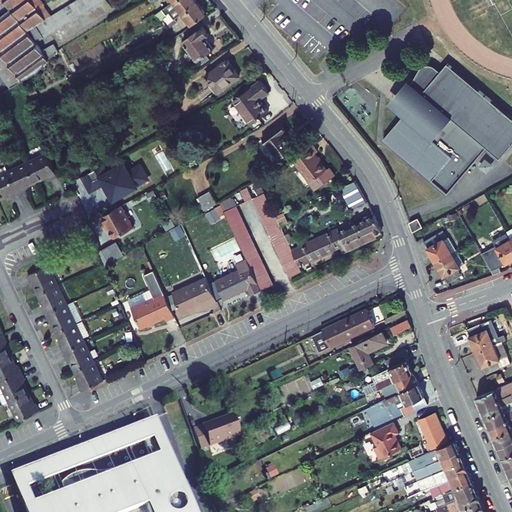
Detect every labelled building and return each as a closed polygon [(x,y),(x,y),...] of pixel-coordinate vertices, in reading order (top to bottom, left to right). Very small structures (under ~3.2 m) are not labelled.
[(3,0),(11,9),(27,30),(36,25),(42,21),(45,19),(38,9),(30,0),(3,0)] [(43,6),(44,5),(40,0),(30,0),(38,9),(43,6)] [(83,12),(88,9),(82,0),(76,0),(76,1),(83,12)] [(82,0),(88,9),(94,6),(90,0),(82,0)] [(183,13),(198,2),(195,0),(175,0),(170,4),(156,14),(160,20),(170,13),(175,19),(183,13)] [(77,16),(83,12),(76,1),(70,4),(77,16)] [(192,25),(207,14),(198,2),(183,13),(192,25)] [(72,19),(77,16),(70,4),(65,7),(72,19)] [(38,9),(45,19),(48,18),(51,16),(43,6),(38,9)] [(66,23),(72,19),(65,7),(59,11),(66,23)] [(27,30),(11,9),(7,12),(0,18),(0,50),(3,55),(7,60),(11,66),(15,71),(22,81),(37,72),(48,60),(46,57),(42,51),(36,42),(27,30)] [(61,26),(66,23),(59,11),(53,14),(61,26)] [(55,30),(61,26),(53,14),(51,16),(48,18),(55,30)] [(50,33),(55,30),(48,18),(45,19),(42,21),(50,33)] [(36,25),(44,37),(50,33),(42,21),(36,25)] [(36,42),(44,37),(36,25),(27,30),(36,42)] [(199,61),(214,49),(205,38),(209,35),(203,26),(184,41),(199,61)] [(42,51),(46,57),(57,50),(54,44),(42,51)] [(0,65),(0,73),(0,74),(11,66),(7,60),(0,65)] [(218,92),(240,76),(228,60),(206,76),(218,92)] [(404,115),(384,139),(400,153),(400,152),(400,151),(400,150),(401,149),(401,148),(402,148),(402,147),(403,147),(403,146),(404,146),(405,146),(405,145),(406,145),(407,145),(408,145),(409,146),(410,146),(411,147),(412,148),(412,149),(417,146),(439,185),(448,193),(487,147),(500,159),(511,145),(511,117),(448,63),(441,72),(436,67),(434,66),(430,65),(428,65),(425,65),(423,66),(422,67),(420,69),(419,70),(418,73),(416,76),(415,78),(412,83),(398,110),(404,115)] [(0,74),(4,79),(15,71),(11,66),(0,74)] [(4,79),(11,88),(22,81),(15,71),(4,79)] [(234,100),(252,124),(269,112),(260,99),(269,92),(260,80),(234,100)] [(408,80),(390,104),(398,110),(412,83),(408,80)] [(279,160),(294,149),(283,134),(288,130),(282,123),(262,138),(279,160)] [(318,151),(313,145),(293,159),(311,182),(317,190),(336,176),(330,168),(327,170),(315,154),(318,151)] [(400,153),(439,185),(417,146),(412,149),(412,148),(411,147),(410,146),(409,146),(408,145),(407,145),(406,145),(405,145),(405,146),(404,146),(403,146),(403,147),(402,147),(402,148),(401,148),(401,149),(400,150),(400,151),(400,152),(400,153)] [(27,163),(36,181),(48,176),(49,178),(57,174),(47,153),(27,163)] [(83,171),(90,168),(85,159),(78,162),(83,171)] [(8,172),(18,192),(26,189),(25,187),(36,181),(27,163),(8,172)] [(103,165),(83,176),(91,190),(104,183),(114,200),(138,186),(137,185),(148,179),(141,165),(128,173),(123,166),(121,167),(121,165),(107,173),(103,165)] [(0,175),(0,198),(10,194),(10,196),(18,192),(8,172),(0,175)] [(356,180),(340,187),(352,209),(367,201),(356,180)] [(243,190),(247,199),(265,191),(261,182),(243,190)] [(204,211),(217,204),(210,191),(197,198),(204,211)] [(265,193),(253,198),(256,204),(268,199),(265,193)] [(256,204),(259,211),(271,205),(268,199),(256,204)] [(100,218),(104,225),(107,223),(115,238),(134,227),(122,205),(100,218)] [(259,211),(261,216),(273,211),(271,205),(259,211)] [(228,218),(240,212),(237,206),(225,212),(228,218)] [(261,216),(264,222),(277,216),(276,216),(273,211),(261,216)] [(230,224),(243,218),(240,212),(228,218),(230,224)] [(376,234),(382,231),(375,214),(374,215),(294,252),(297,258),(300,264),(341,245),(344,251),(377,236),(376,234)] [(264,222),(267,228),(280,222),(278,218),(277,216),(264,222)] [(233,230),(245,224),(243,218),(230,224),(233,230)] [(410,223),(413,232),(423,227),(418,218),(410,223)] [(280,222),(267,228),(270,234),(283,228),(280,222)] [(236,236),(248,230),(245,224),(233,230),(236,236)] [(270,234),(273,240),(285,234),(283,228),(270,234)] [(239,242),(251,236),(248,230),(236,236),(239,242)] [(428,248),(436,262),(457,250),(449,237),(447,238),(443,230),(424,241),(428,248)] [(273,240),(276,246),(288,240),(285,234),(273,240)] [(502,237),(505,242),(511,239),(508,234),(502,237)] [(242,248),(254,242),(251,236),(239,242),(242,248)] [(507,264),(511,260),(511,240),(511,239),(505,242),(502,237),(494,242),(496,246),(482,254),(492,271),(500,267),(506,263),(507,264)] [(276,246),(278,252),(291,246),(288,240),(276,246)] [(245,254),(257,248),(254,242),(242,248),(245,254)] [(278,252),(281,258),(294,252),(291,246),(278,252)] [(247,260),(260,254),(257,248),(245,254),(247,259),(247,260)] [(457,250),(436,262),(444,276),(445,276),(449,283),(462,275),(458,269),(461,267),(460,266),(464,263),(457,250)] [(294,252),(281,258),(284,264),(297,258),(294,252)] [(250,266),(262,260),(260,254),(247,260),(250,266)] [(284,264),(287,270),(299,265),(300,264),(297,258),(284,264)] [(216,281),(225,299),(249,288),(252,294),(262,290),(259,284),(256,278),(253,272),(250,266),(247,260),(247,259),(237,264),(240,269),(216,281)] [(253,272),(265,266),(262,260),(250,266),(253,272)] [(58,285),(48,265),(28,275),(32,283),(33,282),(39,294),(58,285)] [(256,278),(268,272),(265,266),(253,272),(256,278)] [(155,297),(132,308),(141,328),(166,317),(167,320),(175,316),(165,293),(154,270),(144,275),(155,297)] [(256,278),(259,284),(271,278),(268,272),(256,278)] [(199,309),(218,301),(207,277),(173,293),(183,313),(191,310),(198,306),(199,309)] [(67,304),(58,285),(39,294),(44,305),(43,306),(46,314),(67,304)] [(76,323),(67,304),(46,314),(50,321),(52,321),(57,332),(76,323)] [(312,335),(320,352),(376,326),(367,308),(323,329),(323,330),(312,335)] [(412,326),(408,319),(391,327),(394,334),(412,326)] [(471,336),(477,352),(502,341),(507,339),(505,334),(499,337),(492,319),(468,329),(471,336)] [(64,352),(85,342),(76,323),(57,332),(62,343),(61,344),(64,352)] [(388,342),(382,331),(352,346),(363,368),(374,363),(368,352),(388,342)] [(5,343),(7,342),(3,334),(1,335),(0,335),(0,359),(11,354),(5,343)] [(502,341),(477,352),(483,367),(484,366),(487,374),(511,363),(502,341)] [(94,361),(85,342),(64,352),(68,360),(70,359),(75,370),(94,361)] [(383,387),(414,372),(404,352),(386,360),(390,368),(381,372),(383,377),(363,387),(367,395),(379,389),(383,387)] [(0,359),(0,380),(1,382),(21,372),(18,365),(16,365),(11,354),(0,359)] [(94,361),(75,370),(81,382),(79,382),(83,391),(103,381),(94,361)] [(25,380),(21,372),(1,382),(10,401),(29,392),(23,381),(25,380)] [(401,392),(419,383),(414,372),(383,387),(385,393),(399,387),(401,392)] [(511,381),(477,397),(482,407),(511,394),(511,381)] [(410,411),(428,402),(419,383),(401,392),(370,407),(374,414),(387,407),(405,399),(407,405),(410,411)] [(365,396),(368,404),(383,397),(379,389),(367,395),(365,396)] [(34,404),(29,392),(10,401),(19,421),(40,411),(36,403),(34,404)] [(511,394),(482,407),(486,417),(511,406),(511,394)] [(390,413),(407,405),(405,399),(387,407),(390,413)] [(511,406),(486,417),(490,427),(511,417),(511,406)] [(432,448),(448,441),(436,413),(420,420),(428,439),(423,441),(418,443),(419,446),(409,450),(412,458),(432,449),(432,448)] [(192,430),(200,450),(239,435),(236,430),(231,415),(192,430)] [(511,417),(490,427),(495,437),(511,429),(511,426),(511,425),(511,424),(511,417)] [(415,422),(423,441),(428,439),(420,420),(415,422)] [(76,483),(77,487),(24,507),(25,511),(190,511),(155,422),(155,421),(154,421),(153,421),(152,421),(140,426),(139,426),(138,427),(138,428),(138,429),(143,442),(150,458),(88,482),(87,479),(86,478),(85,478),(84,478),(77,480),(77,481),(76,481),(76,482),(76,483)] [(400,432),(394,421),(371,432),(378,446),(375,447),(380,458),(402,448),(396,434),(400,432)] [(138,429),(137,424),(11,473),(18,491),(143,442),(138,429)] [(511,429),(495,437),(499,447),(511,441),(511,429)] [(438,449),(410,461),(414,471),(421,468),(430,464),(460,451),(456,441),(438,449)] [(511,441),(499,447),(503,457),(511,453),(511,441)] [(430,464),(434,474),(439,472),(464,461),(460,451),(430,464)] [(511,453),(503,457),(507,467),(511,465),(511,453)] [(443,482),(469,471),(464,461),(439,472),(443,482)] [(421,468),(425,478),(432,475),(434,474),(430,464),(421,468)] [(473,481),(469,471),(443,482),(436,485),(429,488),(434,498),(436,497),(473,481)] [(436,485),(443,482),(439,472),(434,474),(432,475),(436,485)] [(410,484),(415,494),(426,489),(421,479),(410,484)] [(477,491),(473,481),(436,497),(437,500),(436,501),(439,507),(477,491)] [(257,496),(254,491),(248,494),(250,499),(257,496)] [(450,511),(455,511),(481,501),(477,491),(439,507),(437,507),(438,511),(446,511),(450,510),(450,511)] [(483,511),(486,511),(481,501),(455,511),(483,511)]
